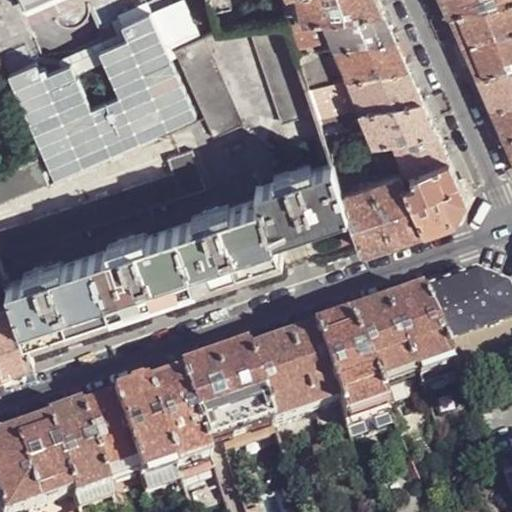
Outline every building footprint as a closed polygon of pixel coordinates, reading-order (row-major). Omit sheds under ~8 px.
[(210,0),(213,10),(230,5),(233,4),(231,0),(210,0)] [(302,0),(286,0),(294,21),(309,19),(302,0)] [(302,0),(309,19),(313,19),(323,18),(383,11),(378,0),(302,0)] [(444,0),(449,10),(492,0),(444,0)] [(464,43),(511,30),(511,0),(492,0),(449,10),(464,43)] [(191,29),(203,24),(192,1),(180,7),(191,29)] [(219,31),(233,29),(230,5),(213,10),(219,31)] [(383,11),(323,18),(333,41),(337,51),(397,41),(383,11)] [(321,43),(333,41),(323,18),(313,19),(321,43)] [(321,43),(313,19),(309,19),(294,21),(286,22),(294,47),(321,43)] [(284,123),(316,114),(308,90),(298,57),(294,47),(286,22),(252,27),(284,123)] [(511,64),(511,30),(464,43),(478,73),(511,64)] [(205,37),(175,51),(205,119),(214,140),(243,126),(205,37)] [(410,70),(397,41),(337,51),(349,82),(410,70)] [(298,57),(308,90),(328,86),(330,85),(320,54),(298,57)] [(7,87),(27,133),(40,128),(57,121),(97,104),(76,58),(7,87)] [(511,64),(478,73),(492,105),(511,100),(511,64)] [(423,99),(410,70),(349,82),(362,112),(423,99)] [(359,113),(362,112),(349,82),(330,85),(328,86),(340,117),(359,113)] [(316,114),(319,121),(335,118),(340,117),(328,86),(308,90),(316,114)] [(436,129),(423,99),(362,112),(375,143),(384,141),(393,139),(436,129)] [(511,135),(511,100),(492,105),(506,137),(511,135)] [(160,138),(149,110),(37,158),(47,184),(49,188),(160,138)] [(375,143),(362,112),(359,113),(358,120),(345,124),(344,121),(336,123),(345,149),(357,147),(375,143)] [(358,120),(359,113),(340,117),(335,118),(336,123),(344,121),(345,124),(358,120)] [(329,153),(345,149),(336,123),(335,118),(319,121),(323,135),(327,148),(329,153)] [(37,156),(66,143),(64,139),(57,121),(40,128),(45,139),(32,144),(37,156)] [(436,129),(393,139),(402,162),(408,175),(409,174),(450,159),(436,129)] [(308,139),(315,157),(329,153),(327,148),(323,135),(308,139)] [(372,183),(401,173),(397,167),(384,141),(375,143),(357,147),(372,183)] [(202,191),(205,190),(191,150),(188,151),(202,191)] [(0,260),(202,191),(188,151),(168,158),(173,173),(0,231),(0,260)] [(0,204),(47,184),(37,158),(36,157),(9,170),(0,175),(0,204)] [(467,199),(450,159),(409,174),(410,181),(405,183),(427,230),(457,220),(467,199)] [(343,193),(332,162),(297,174),(286,178),(260,186),(276,236),(349,212),(343,193)] [(401,173),(403,177),(408,175),(402,162),(397,167),(401,173)] [(284,171),(286,178),(297,174),(295,167),(284,171)] [(395,241),(427,230),(405,183),(403,177),(401,173),(372,183),(395,241)] [(372,183),(343,193),(349,212),(364,252),(395,241),(372,183)] [(204,219),(176,228),(194,280),(229,267),(243,263),(281,250),(276,236),(260,186),(256,188),(260,200),(220,213),(218,207),(202,213),(204,219)] [(119,248),(93,257),(110,308),(144,297),(158,292),(194,280),(176,228),(135,243),(133,237),(117,242),(119,248)] [(255,289),(285,279),(288,275),(287,270),(281,250),(243,263),(229,267),(231,274),(244,269),(251,288),(252,288),(255,289)] [(36,277),(8,287),(15,307),(25,337),(60,325),(74,320),(110,308),(93,257),(52,272),(50,266),(34,271),(36,277)] [(160,298),(231,274),(229,267),(194,280),(158,292),(160,298)] [(476,275),(422,293),(460,376),(461,379),(511,361),(511,297),(508,289),(476,275)] [(146,303),(160,298),(158,292),(144,297),(146,303)] [(422,293),(384,306),(415,374),(422,390),(460,376),(422,293)] [(110,308),(74,320),(77,327),(146,303),(144,297),(110,308)] [(384,306),(346,319),(377,387),(415,374),(384,306)] [(25,337),(15,307),(0,312),(0,374),(0,376),(34,365),(28,344),(25,337)] [(346,319),(312,331),(338,404),(344,421),(386,407),(377,387),(346,319)] [(62,332),(77,327),(74,320),(60,325),(62,332)] [(28,344),(62,332),(60,325),(25,337),(28,344)] [(312,331),(247,353),(272,426),(338,404),(312,331)] [(247,353),(196,370),(220,443),(220,444),(222,444),(272,426),(247,353)] [(511,384),(511,361),(461,379),(470,399),(511,384)] [(196,370),(181,375),(206,448),(220,443),(196,370)] [(181,375),(147,387),(175,468),(177,472),(210,461),(206,448),(181,375)] [(147,387),(114,398),(136,463),(140,473),(141,479),(175,468),(147,387)] [(114,398),(81,409),(103,474),(136,463),(114,398)] [(48,420),(73,496),(75,503),(109,491),(106,485),(103,474),(81,409),(48,420)] [(0,508),(1,511),(27,511),(73,496),(48,420),(0,437),(0,508)] [(272,426),(222,444),(225,453),(275,437),(272,426)] [(511,452),(500,457),(506,475),(511,472),(511,452)] [(210,461),(177,472),(180,481),(180,483),(214,472),(210,461)] [(136,463),(103,474),(106,485),(140,473),(136,463)] [(175,468),(141,479),(146,493),(174,484),(180,481),(177,472),(175,468)] [(109,491),(75,503),(78,511),(90,511),(113,504),(109,491)]
